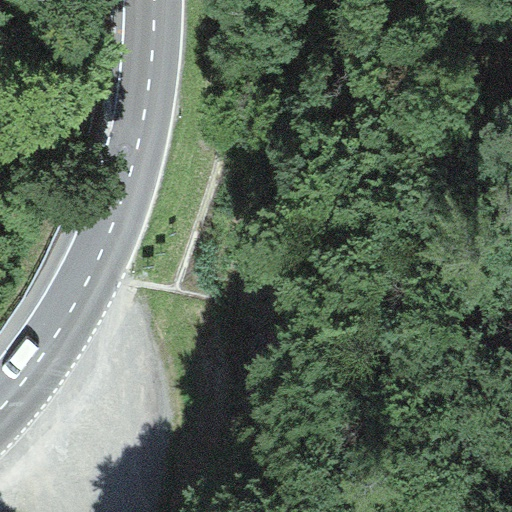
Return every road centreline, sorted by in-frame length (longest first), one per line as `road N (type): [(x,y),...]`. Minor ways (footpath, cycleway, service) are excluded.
road 1 (secondary): [(0,412),(71,316),(129,185),(148,113),(156,0)]
road 2 (track): [(89,511),(70,431),(31,376)]
